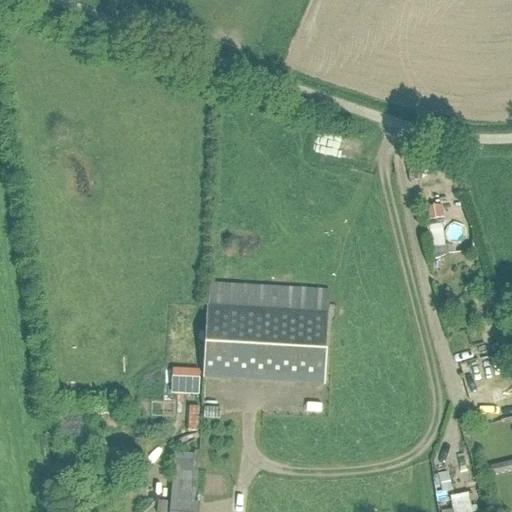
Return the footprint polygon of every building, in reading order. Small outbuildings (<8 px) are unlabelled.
[(442,175),(444,158),(408,153),(406,171),(422,173),(442,175)] [(324,381),(329,292),(209,286),(204,374),(324,381)] [(511,390),(510,373),(495,375),(498,398),(511,396),(511,390)] [(203,402),(202,377),(191,378),(192,403),(203,402)] [(267,392),(267,412),(300,412),(300,393),(267,392)] [(168,511),(193,511),(196,480),(193,480),(195,455),(173,454),(168,511)] [(117,471),(117,455),(103,455),(103,471),(117,471)] [(491,478),(511,472),(511,461),(488,468),(491,478)] [(434,485),(444,483),(440,464),(430,466),(434,485)] [(450,499),(452,511),(471,511),(468,495),(450,499)]
